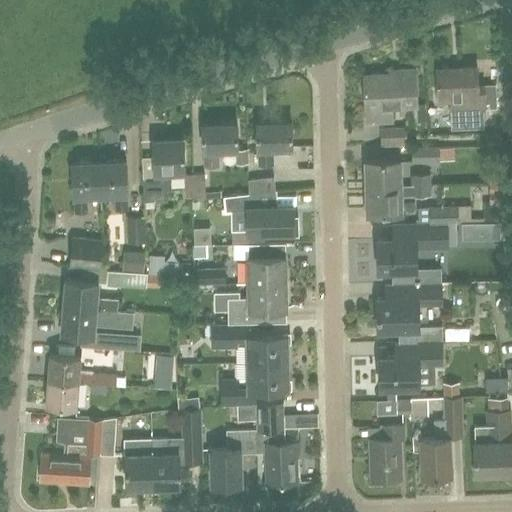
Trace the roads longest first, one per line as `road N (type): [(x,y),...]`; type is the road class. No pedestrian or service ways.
road 1 (residential): [(331,511),(324,44)]
road 2 (residential): [(8,511),(2,476),(28,134)]
road 3 (unclassified): [(28,134),(324,44)]
road 4 (unclassified): [(324,44),(471,0)]
